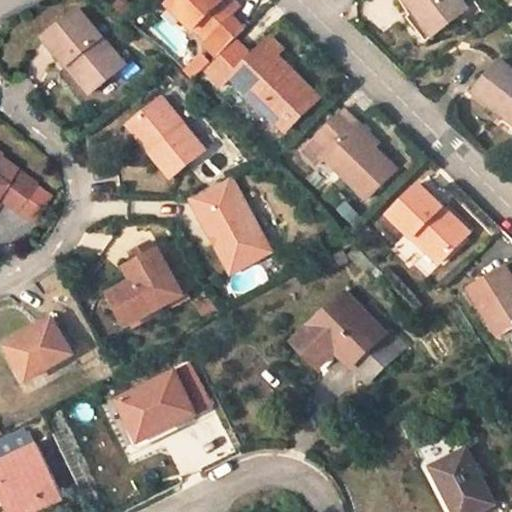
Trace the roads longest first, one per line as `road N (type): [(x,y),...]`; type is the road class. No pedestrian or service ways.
road 1 (residential): [(511,199),(303,0)]
road 2 (residential): [(0,280),(64,242),(73,223),(68,165),(0,102)]
road 3 (residential): [(195,493),(239,469),(274,464),(312,486),(323,511)]
